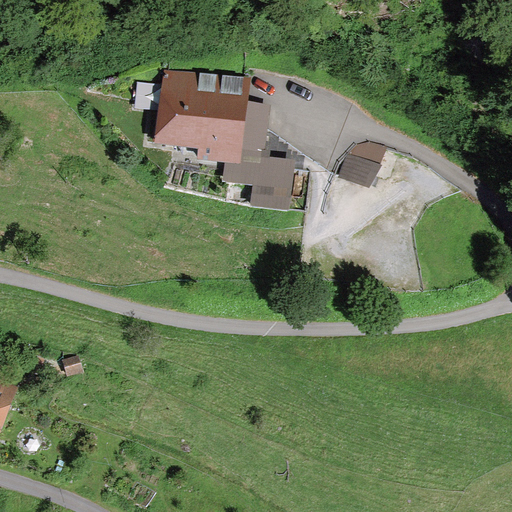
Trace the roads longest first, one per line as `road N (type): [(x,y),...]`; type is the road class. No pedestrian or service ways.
road 1 (track): [(0,279),(199,324),(416,326),(493,310),(511,290)]
road 2 (track): [(511,245),(505,224),(462,175),(374,129),(293,113)]
